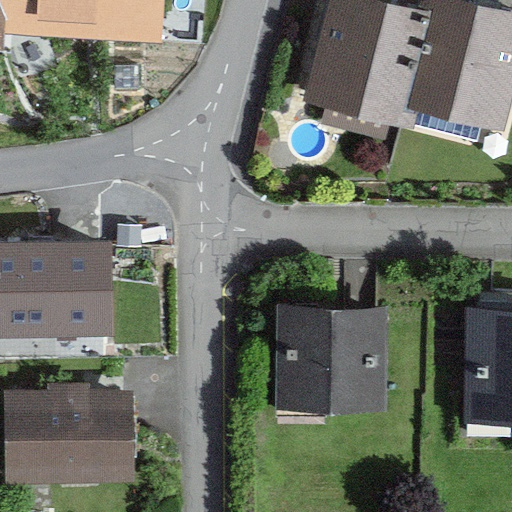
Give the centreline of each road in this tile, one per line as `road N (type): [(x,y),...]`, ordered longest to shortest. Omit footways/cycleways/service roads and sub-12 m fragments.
road 1 (residential): [(205,237),(511,242)]
road 2 (residential): [(205,237),(198,511)]
road 3 (residential): [(209,164),(133,164),(0,190)]
road 4 (residential): [(242,0),(209,164)]
